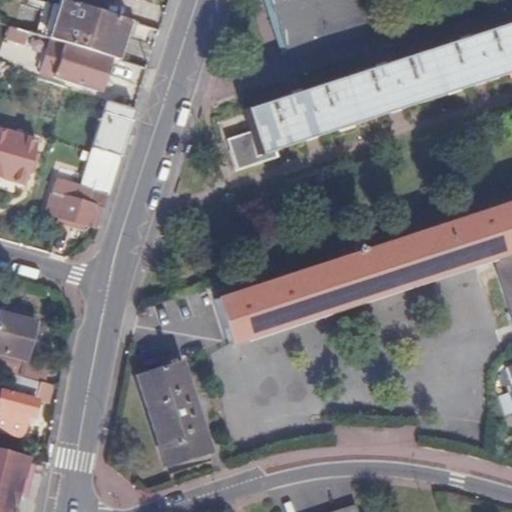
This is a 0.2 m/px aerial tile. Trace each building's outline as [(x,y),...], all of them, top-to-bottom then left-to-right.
[(358,29),(348,0),(274,0),(291,51),(358,29)] [(116,65),(129,25),(58,2),(45,42),(63,48),(79,54),(113,64),(116,65)] [(271,149),(511,71),(511,22),(241,109),(248,130),(223,138),(233,170),(273,157),(271,149)] [(2,40),(25,47),(29,34),(6,27),(2,40)] [(63,48),(45,42),(38,40),(35,51),(59,59),(63,48)] [(101,98),(113,64),(79,54),(69,87),(101,98)] [(36,81),(62,90),(66,77),(40,68),(36,81)] [(117,159),(128,124),(102,115),(90,150),(117,159)] [(37,142),(0,130),(0,191),(12,195),(15,184),(24,187),(37,142)] [(95,230),(117,159),(90,150),(89,155),(82,176),(93,179),(89,192),(85,204),(95,208),(89,228),(95,230)] [(93,179),(82,176),(78,188),(89,192),(93,179)] [(45,214),(89,228),(95,208),(85,204),(89,192),(78,188),(46,178),(42,192),(44,193),(44,199),(48,201),(45,214)] [(511,206),(222,303),(235,346),(499,259),(511,298),(511,370),(508,372),(511,381),(511,206)] [(0,312),(0,372),(10,375),(21,378),(37,323),(0,312)] [(165,464),(209,451),(183,357),(139,370),(165,464)] [(21,378),(10,375),(6,396),(0,394),(0,432),(20,438),(24,418),(34,420),(37,418),(40,407),(37,406),(37,405),(43,405),(48,385),(21,378)] [(498,396),(502,416),(511,413),(511,398),(511,393),(498,396)] [(20,476),(25,458),(0,451),(0,511),(11,511),(15,498),(18,499),(24,477),(20,476)] [(353,511),(350,503),(324,511),(353,511)]
